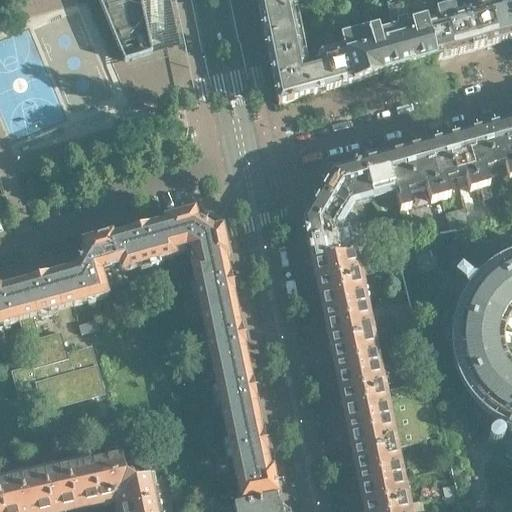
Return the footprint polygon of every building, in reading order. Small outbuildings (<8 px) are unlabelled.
[(151,55),(140,0),(97,0),(120,62),(151,55)] [(140,0),(151,55),(188,46),(176,0),(140,0)] [(292,12),(289,0),(255,0),(259,18),(292,12)] [(435,63),(426,28),(418,0),(387,9),(392,27),(390,27),(391,32),(378,36),(377,31),(369,34),(369,32),(340,40),(344,54),(353,86),(435,63)] [(498,45),(485,0),(480,0),(477,1),(479,9),(482,12),(468,16),(478,51),(498,45)] [(511,41),(511,13),(510,4),(496,8),(496,4),(495,0),(485,0),(498,45),(511,41)] [(478,51),(468,16),(454,20),(454,15),(452,8),(444,10),(457,57),(478,51)] [(457,57),(444,10),(435,13),(437,20),(440,24),(426,28),(435,63),(457,57)] [(301,56),(296,34),(292,12),(259,18),(268,62),(301,56)] [(353,86),(344,54),(324,59),(333,91),(353,86)] [(311,97),(305,77),(304,70),(301,56),(268,62),(277,107),(311,97)] [(333,91),(324,59),(318,61),(316,66),(304,70),(305,77),(311,97),(333,91)] [(511,181),(511,156),(504,127),(484,132),(493,165),(503,163),(509,182),(511,181)] [(493,165),(484,132),(464,138),(479,191),(489,188),(483,168),(493,165)] [(479,191),(464,138),(444,143),(454,176),(464,174),(469,193),(479,191)] [(454,176),(444,143),(425,149),(440,202),(449,199),(444,179),(454,176)] [(440,202),(425,149),(405,154),(414,187),(424,185),(430,205),(440,202)] [(414,187),(405,154),(385,160),(394,193),(400,213),(410,210),(404,190),(414,187)] [(394,193),(385,160),(362,166),(372,199),(394,193)] [(372,199),(362,166),(338,173),(348,206),(372,199)] [(348,206),(338,173),(332,174),(308,214),(333,229),(348,206)] [(228,261),(222,230),(212,231),(196,222),(194,213),(163,221),(164,224),(172,254),(173,253),(185,250),(189,253),(193,255),(195,267),(225,261),(228,261)] [(336,240),(333,229),(308,214),(302,224),(307,246),(336,240)] [(503,225),(501,217),(487,219),(489,227),(503,225)] [(381,230),(378,219),(355,224),(358,235),(381,230)] [(489,227),(487,219),(472,221),(474,229),(489,227)] [(462,231),(460,223),(446,225),(448,233),(462,231)] [(172,254),(164,224),(112,239),(120,268),(119,269),(120,274),(137,269),(139,266),(155,261),(159,263),(175,259),(173,253),(172,254)] [(448,233),(446,225),(431,227),(433,235),(448,233)] [(401,240),(398,229),(389,231),(389,233),(390,241),(401,240)] [(421,237),(419,229),(404,231),(406,239),(421,237)] [(392,248),(390,241),(389,233),(380,235),(384,249),(392,248)] [(100,274),(119,269),(120,268),(112,239),(111,236),(81,244),(84,254),(74,270),(62,273),(72,308),(87,304),(86,301),(92,300),(93,302),(107,298),(100,274)] [(360,255),(358,245),(342,248),(341,239),(336,240),(307,246),(311,265),(351,256),(360,255)] [(363,291),(362,282),(360,273),(355,274),(351,256),(311,265),(313,278),(317,281),(321,301),(319,304),(320,311),(324,314),(325,320),(363,312),(359,292),(363,291)] [(225,261),(195,267),(191,268),(194,284),(197,286),(199,294),(201,302),(198,306),(202,321),(236,314),(225,261)] [(511,511),(511,368),(507,362),(506,359),(503,348),(503,344),(504,333),(505,332),(511,334),(511,332),(511,318),(511,319),(511,318),(511,262),(506,265),(499,269),(495,271),(492,272),(491,273),(486,276),(482,280),(480,283),(478,285),(476,288),(475,290),(466,302),(464,307),(463,309),(461,316),(460,318),(459,322),(458,327),(457,329),(457,331),(456,335),(456,338),(456,342),(456,347),(457,354),(457,358),(458,360),(459,365),(460,369),(461,371),(462,376),(465,382),(468,387),(470,391),(475,398),(478,401),(480,404),(485,408),(489,411),(495,415),(497,417),(508,423),(504,431),(511,434),(511,511)] [(398,274),(397,268),(388,270),(390,276),(398,274)] [(470,279),(460,271),(454,278),(464,286),(470,279)] [(72,308),(62,273),(27,283),(37,318),(40,320),(56,316),(58,312),(72,308)] [(400,279),(398,274),(390,276),(391,282),(400,279)] [(66,358),(60,335),(38,341),(32,319),(37,318),(27,283),(12,288),(22,322),(18,323),(31,369),(12,374),(19,398),(37,393),(42,409),(61,403),(62,407),(82,402),(81,398),(100,393),(90,353),(80,356),(79,354),(66,358)] [(22,322),(12,288),(1,291),(0,290),(0,328),(1,328),(1,325),(7,324),(8,326),(18,323),(22,322)] [(374,365),(369,339),(363,312),(325,320),(326,326),(324,330),(325,337),(329,339),(331,351),(332,354),(330,357),(331,364),(335,367),(336,373),(374,365)] [(247,366),(236,314),(202,321),(205,336),(208,338),(212,355),(209,358),(213,373),(247,366)] [(98,332),(96,325),(96,323),(78,328),(80,337),(98,332)] [(413,329),(411,323),(403,325),(404,331),(413,329)] [(414,335),(413,329),(404,331),(406,337),(414,335)] [(409,388),(402,389),(385,393),(383,384),(378,385),(374,365),(336,373),(337,380),(335,383),(336,390),(340,393),(344,411),(342,416),(343,423),(347,425),(350,438),(347,442),(349,449),(352,451),(355,466),(353,469),(354,476),(358,479),(359,485),(397,477),(394,459),(398,458),(396,450),(414,446),(421,444),(409,388)] [(263,445),(247,366),(213,373),(216,388),(219,391),(221,399),(222,407),(220,410),(227,441),(230,443),(232,451),(263,445)] [(409,388),(408,381),(401,383),(402,389),(409,388)] [(504,438),(503,435),(502,432),(498,430),(497,430),(494,430),(493,431),(490,434),(489,436),(489,439),(490,442),(492,444),(495,445),(497,444),(499,443),(501,442),(502,440),(504,438)] [(422,451),(421,444),(414,446),(415,453),(422,451)] [(277,497),(272,470),(269,471),(263,445),(232,451),(233,459),(231,463),(239,498),(242,497),(244,504),(275,498),(277,497)] [(137,468),(144,455),(137,451),(130,463),(137,468)] [(144,472),(151,459),(144,455),(137,468),(144,472)] [(155,511),(149,481),(125,486),(121,464),(92,470),(100,507),(116,503),(117,511),(155,511)] [(100,507),(92,470),(91,466),(65,472),(73,510),(84,507),(87,510),(100,507)] [(71,511),(73,510),(65,472),(42,477),(49,511),(71,511)] [(456,495),(451,476),(442,479),(447,497),(456,495)] [(49,511),(42,477),(19,482),(25,511),(49,511)] [(409,511),(408,506),(406,497),(402,498),(397,477),(359,485),(361,492),(358,495),(360,502),(363,505),(364,510),(364,511),(409,511)] [(25,511),(19,482),(0,486),(0,501),(2,511),(25,511)] [(457,501),(456,495),(447,497),(449,503),(457,501)] [(280,511),(280,510),(275,507),(274,501),(276,501),(275,498),(244,504),(244,505),(220,511),(218,511),(280,511)]
